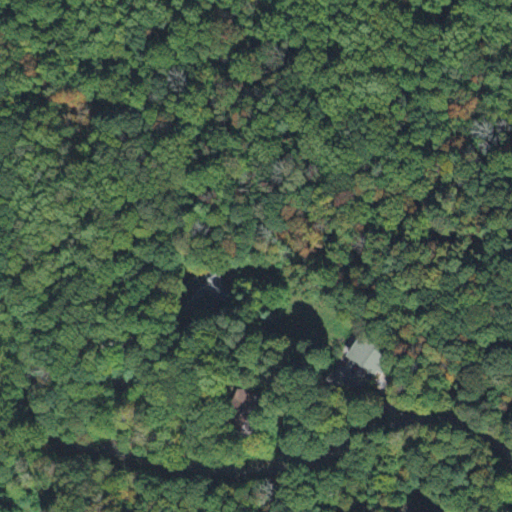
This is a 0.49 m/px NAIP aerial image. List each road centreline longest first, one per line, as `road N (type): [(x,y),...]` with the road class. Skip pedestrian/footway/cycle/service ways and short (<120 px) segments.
road 1 (residential): [(26,393),(29,275),(72,236),(279,139),(446,83),(511,50)]
road 2 (residential): [(511,460),(477,428),(432,417),(394,422),(283,464),(218,470),(69,439),(26,393)]
